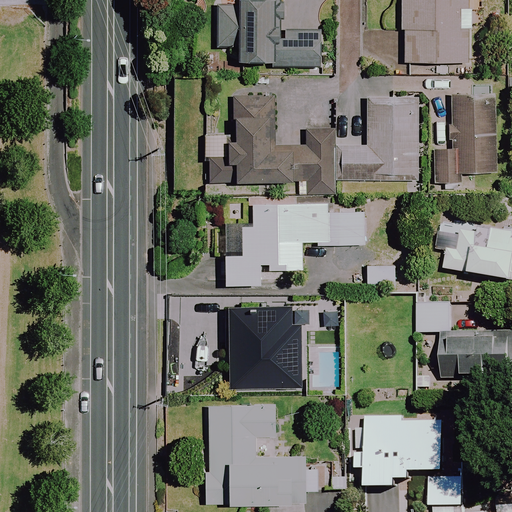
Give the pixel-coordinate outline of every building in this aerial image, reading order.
[(304,5),(291,4),(291,0),(285,0),(241,0),(241,7),(221,6),(219,46),(242,47),(241,63),(274,65),(319,68),(322,30),(302,29),(304,5)] [(405,0),(406,62),(466,62),(466,30),(469,30),(469,9),(462,9),(462,0),(405,0)] [(299,181),(299,194),(335,194),(335,180),(334,146),(334,128),(308,128),(308,145),(272,145),(272,96),(237,96),(237,134),(206,134),(206,158),(212,158),(212,181),(238,181),(299,181)] [(494,98),(450,96),(448,148),(436,148),(434,182),(459,183),(459,171),(495,173),(497,123),(493,123),(494,98)] [(334,146),(335,180),(418,180),(418,103),(368,103),(368,146),(334,146)] [(258,286),(258,277),(265,278),(265,287),(286,287),(287,271),(303,271),(304,242),(365,243),(366,214),(328,214),(328,205),(230,204),(229,225),(218,225),(217,255),(224,255),(224,286),(258,286)] [(511,241),(511,234),(511,233),(478,228),(480,218),(441,211),(435,247),(449,250),(445,271),(511,282),(511,241)] [(398,265),(368,265),(368,287),(398,286),(398,265)] [(511,334),(454,334),(454,304),(417,304),(417,336),(443,336),(444,382),(464,382),(464,377),(511,376),(511,334)] [(297,385),(296,305),(231,306),(233,386),(297,385)] [(434,376),(417,376),(417,392),(434,392),(434,376)] [(274,456),(274,437),(275,406),(211,404),(208,501),(303,504),(303,491),(321,491),(322,468),(308,468),(308,457),(274,456)] [(439,472),(440,421),(404,420),(404,416),(361,415),(361,427),(354,427),(354,447),(360,447),(360,452),(348,452),(347,467),(360,467),(360,485),(385,486),(385,478),(400,478),(400,471),(439,472)] [(458,505),(458,477),(425,476),(424,505),(458,505)]
